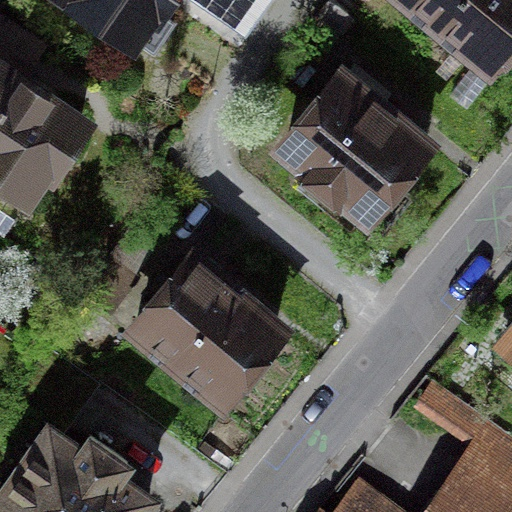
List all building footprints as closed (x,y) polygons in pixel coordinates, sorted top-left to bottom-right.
[(163,0),(77,0),(154,52),(175,22),(157,10),(163,0)] [(214,0),(251,24),(266,0),(214,0)] [(511,0),(411,0),(489,63),(511,33),(511,0)] [(44,43),(0,14),(0,174),(32,196),(81,122),(19,81),(44,43)] [(424,140),(344,75),(285,147),(365,213),(424,140)] [(133,274),(108,256),(83,289),(109,308),(133,274)] [(277,322),(197,257),(138,328),(218,395),(277,322)] [(511,328),(501,341),(511,350),(511,328)] [(511,511),(511,432),(433,377),(423,391),(413,406),(468,444),(442,480),(419,511),(410,511),(358,475),(332,511),(322,504),(316,511),(511,511)] [(81,448),(51,426),(0,497),(0,511),(138,511),(150,496),(119,474),(128,460),(91,434),(81,448)]
